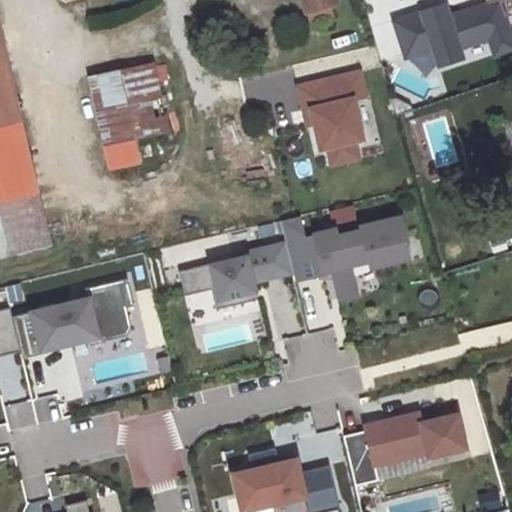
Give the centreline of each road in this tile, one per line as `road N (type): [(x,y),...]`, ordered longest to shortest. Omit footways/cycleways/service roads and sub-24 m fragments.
road 1 (residential): [(352,382),(150,431)]
road 2 (residential): [(150,431),(29,456)]
